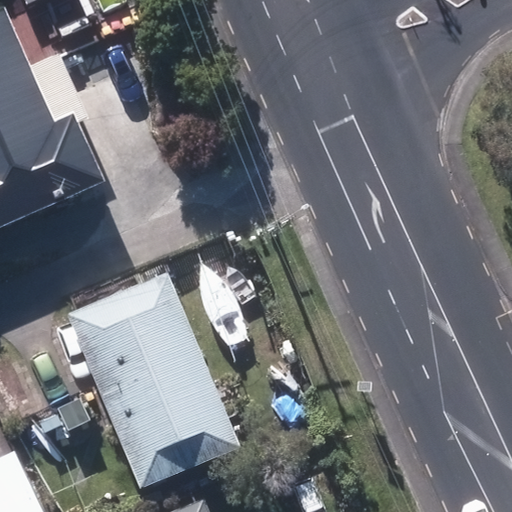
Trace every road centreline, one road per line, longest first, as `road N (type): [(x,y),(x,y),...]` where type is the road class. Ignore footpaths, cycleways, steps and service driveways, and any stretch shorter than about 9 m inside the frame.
road 1 (secondary): [(511,474),(350,114)]
road 2 (unknown): [(303,205),(0,329)]
road 3 (tertiary): [(511,5),(350,114)]
